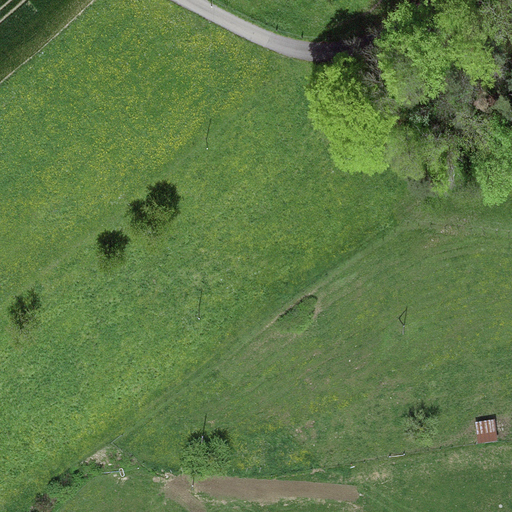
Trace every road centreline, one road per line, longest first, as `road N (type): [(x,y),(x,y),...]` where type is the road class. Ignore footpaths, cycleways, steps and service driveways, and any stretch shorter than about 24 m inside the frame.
road 1 (track): [(109,439),(260,308),(383,224),(511,103)]
road 2 (track): [(184,0),(258,38),(321,57),(370,49),(452,0)]
